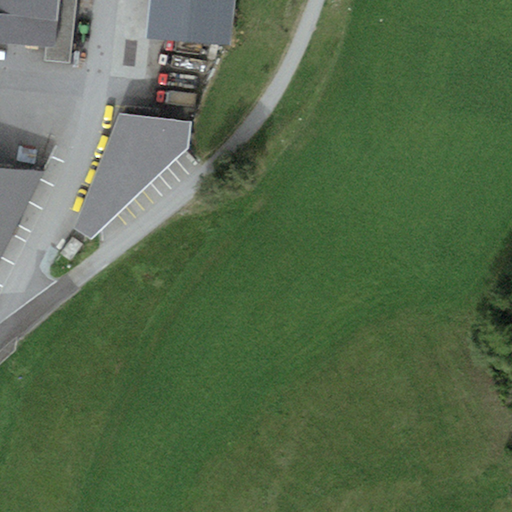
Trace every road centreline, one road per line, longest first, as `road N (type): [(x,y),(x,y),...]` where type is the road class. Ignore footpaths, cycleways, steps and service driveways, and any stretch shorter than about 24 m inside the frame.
road 1 (unclassified): [(0,339),(219,167),(289,82),(320,0)]
road 2 (residential): [(0,322),(50,244),(100,102),(110,0)]
